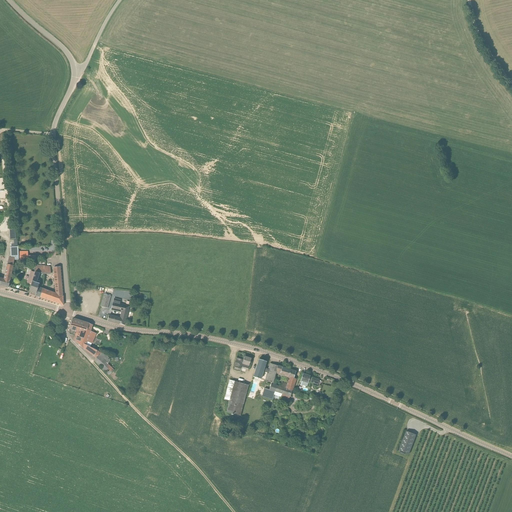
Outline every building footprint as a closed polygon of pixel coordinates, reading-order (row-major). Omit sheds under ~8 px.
[(0,278),(0,285),(2,286),(8,288),(14,260),(19,260),(18,247),(16,247),(11,247),(10,247),(11,258),(8,258),(4,280),(0,278)] [(20,252),(20,260),(35,260),(35,256),(28,256),(28,252),(20,252)] [(45,273),(45,267),(36,266),(34,272),(31,271),(27,283),(31,284),(29,291),(36,294),(35,295),(36,296),(36,295),(40,297),(39,297),(40,297),(42,289),(38,287),(39,284),(36,283),(40,272),(45,273)] [(42,289),(40,297),(48,300),(52,301),(63,306),(59,267),(54,268),(56,294),(42,289)] [(103,294),(100,306),(108,308),(111,296),(103,294)] [(124,325),(129,306),(120,303),(121,301),(114,299),(111,309),(121,312),(120,319),(108,316),(107,321),(114,323),(119,324),(124,325)] [(90,330),(92,325),(89,324),(74,319),(72,320),(69,328),(70,328),(69,333),(73,334),(72,335),(75,336),(75,335),(84,338),(87,329),(90,330)] [(74,340),(76,342),(81,347),(85,350),(96,358),(95,361),(94,361),(95,361),(109,375),(114,370),(108,365),(111,357),(104,354),(104,355),(100,353),(86,345),(87,341),(90,342),(92,337),(89,336),(91,331),(90,331),(90,330),(87,329),(84,338),(75,335),(75,336),(74,340)] [(245,357),(244,357),(243,360),(241,363),(242,363),(241,367),(248,369),(251,359),(245,357)] [(243,360),(236,358),(234,365),(234,367),(240,369),(241,367),(242,363),(241,363),(243,360)] [(267,381),(271,383),(273,383),(276,373),(278,367),(278,366),(270,364),(268,369),(264,368),(266,362),(259,359),(253,377),(261,379),(263,371),(267,373),(265,381),(267,381)] [(280,400),(281,398),(288,401),(290,397),(296,379),(294,378),(296,372),(282,368),(280,367),(278,367),(276,373),(280,375),(280,376),(285,377),(285,379),(288,380),(287,384),(282,382),(280,387),(277,385),(273,383),(271,383),(269,390),(274,392),(274,397),(280,400)] [(309,379),(310,376),(303,374),(301,380),(299,380),(298,384),(307,387),(308,381),(318,384),(319,380),(312,378),(312,379),(309,379)] [(231,381),(229,385),(225,400),(229,401),(226,412),(240,416),(248,385),(234,381),(234,382),(231,381)] [(274,392),(269,390),(264,389),(262,397),(270,399),(273,400),(274,397),(274,392)] [(409,454),(414,439),(416,435),(406,431),(399,450),(409,454)]
